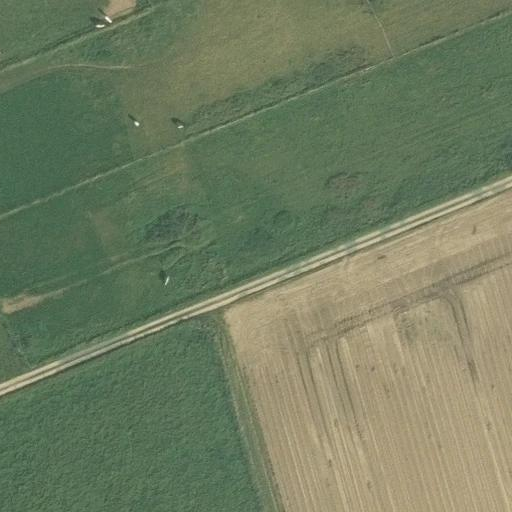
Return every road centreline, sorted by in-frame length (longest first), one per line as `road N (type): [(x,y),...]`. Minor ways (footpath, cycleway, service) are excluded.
road 1 (track): [(511,188),(0,390)]
road 2 (track): [(269,511),(209,305)]
